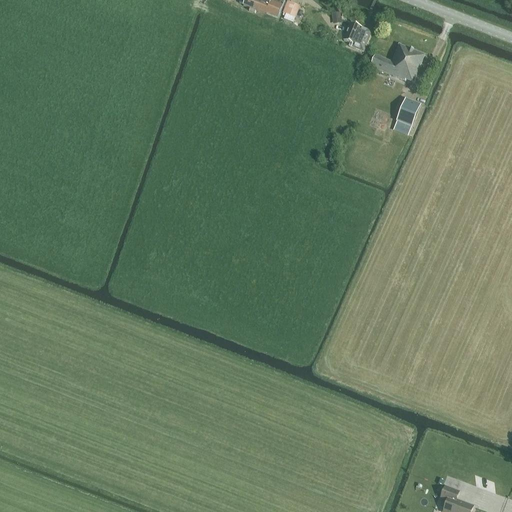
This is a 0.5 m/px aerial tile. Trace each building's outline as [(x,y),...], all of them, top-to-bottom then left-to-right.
[(285,0),(245,0),(243,7),(278,19),(285,0)] [(300,7),(291,3),(286,14),(295,18),(300,7)] [(339,14),(331,15),(332,26),(340,24),(339,14)] [(372,33),(362,29),(351,24),(344,42),(355,46),(353,49),(364,53),(372,33)] [(425,57),(399,46),(392,64),(375,57),(371,68),(405,82),(406,81),(413,84),(425,57)] [(421,107),(406,101),(397,122),(412,129),(421,107)] [(372,123),(380,123),(381,112),(373,111),(372,123)] [(443,511),(471,511),(474,507),(457,501),(460,492),(445,487),(440,502),(446,504),(443,511)]
